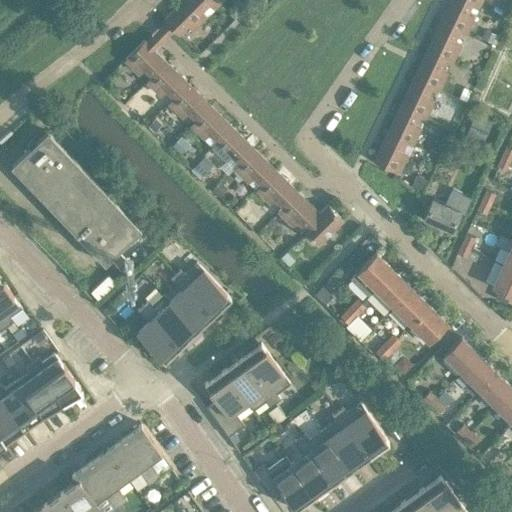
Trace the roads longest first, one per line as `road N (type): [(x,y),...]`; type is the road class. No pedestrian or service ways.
road 1 (residential): [(134,10),(309,182),(334,173)]
road 2 (residential): [(511,347),(334,173)]
road 3 (residential): [(0,221),(145,388)]
road 4 (residential): [(334,173),(304,140),(404,0)]
road 5 (residential): [(145,388),(0,487)]
road 6 (residential): [(0,120),(134,10)]
road 7 (residential): [(145,388),(247,511)]
